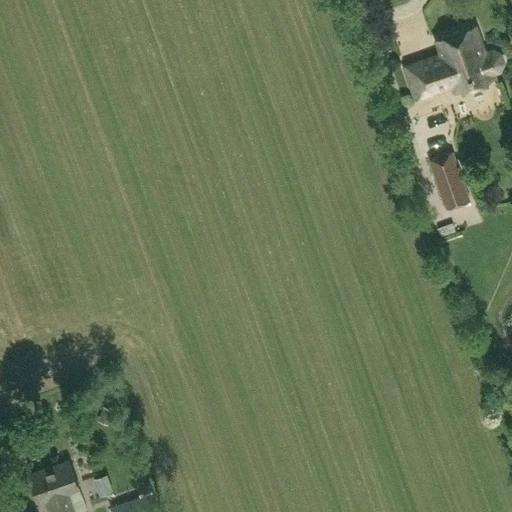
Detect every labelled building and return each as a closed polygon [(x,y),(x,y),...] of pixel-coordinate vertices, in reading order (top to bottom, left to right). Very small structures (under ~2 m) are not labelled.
[(442,54),(405,67),(416,97),(453,84),(455,91),(493,77),(491,72),(499,69),(502,62),(499,54),(492,50),(484,53),(474,25),(436,38),(442,54)] [(428,160),(445,208),(470,199),(453,151),(428,160)] [(104,406),(99,420),(109,425),(114,411),(104,406)] [(68,460),(28,473),(37,501),(45,499),(49,511),(73,511),(67,492),(77,489),(68,460)] [(100,471),(105,488),(114,485),(110,468),(100,471)] [(110,509),(110,511),(160,511),(151,482),(138,486),(142,497),(110,509)]
